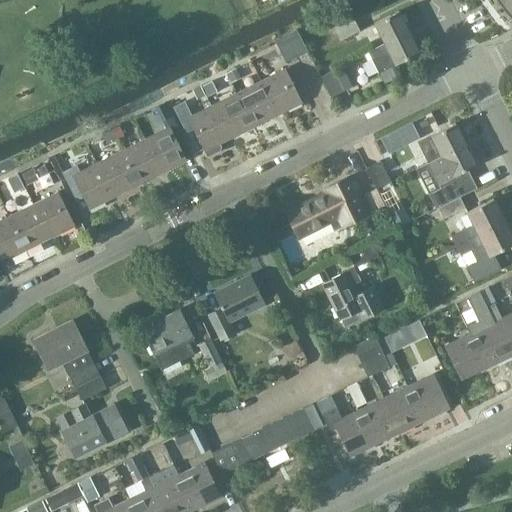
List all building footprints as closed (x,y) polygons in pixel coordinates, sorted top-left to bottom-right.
[(511,0),(495,0),(497,1),(504,11),(508,15),(511,20),(511,0)] [(385,44),(409,32),(398,11),(375,23),(384,43),(385,44)] [(339,41),(360,31),(353,17),(332,27),(339,41)] [(286,36),(298,59),(308,53),(297,31),(286,36)] [(378,73),(390,67),(393,61),(395,65),(419,53),(409,32),(385,44),(384,43),(367,51),(378,73)] [(287,64),(298,59),(286,36),(275,42),(287,64)] [(261,82),(277,115),(302,103),(286,70),(261,82)] [(330,97),(343,91),(333,70),(320,77),(330,97)] [(253,127),(277,115),(261,82),(237,95),(253,127)] [(230,139),(253,127),(237,95),(213,107),(230,139)] [(219,145),(230,139),(213,107),(188,119),(207,157),(208,156),(210,159),(220,154),(219,151),(220,147),(219,145)] [(426,163),(464,144),(454,124),(416,143),(426,163)] [(146,140),(163,174),(188,161),(171,128),(146,140)] [(138,186),(163,174),(146,140),(122,152),(138,186)] [(464,144),(426,163),(439,188),(428,194),(435,209),(436,208),(443,220),(463,210),(457,198),(476,188),(467,169),(475,165),(464,144)] [(114,198),(138,186),(122,152),(97,164),(114,198)] [(0,175),(0,205),(20,197),(18,193),(46,182),(36,159),(11,169),(13,174),(1,179),(0,175)] [(376,189),(390,182),(380,162),(366,169),(376,189)] [(89,210),(114,198),(97,164),(73,177),(89,210)] [(333,230),(340,227),(367,213),(348,176),(320,189),(323,195),(286,214),(297,237),(335,218),(337,221),(330,225),(333,230)] [(34,205),(51,238),(75,226),(59,193),(34,205)] [(455,246),(503,222),(492,201),(466,214),(471,224),(460,230),(460,231),(450,236),(455,246)] [(26,250),(51,238),(34,205),(10,217),(26,250)] [(0,258),(2,262),(26,250),(10,217),(0,221),(0,258)] [(511,239),(503,222),(455,246),(460,255),(470,250),(475,261),(466,266),(474,281),(499,268),(493,255),(511,245),(511,239)] [(372,244),(348,256),(354,268),(357,266),(359,271),(370,265),(368,261),(378,256),(372,244)] [(343,273),(321,284),(339,321),(341,320),(345,328),(360,320),(385,307),(372,284),(364,288),(353,268),(343,273)] [(507,290),(511,287),(511,274),(502,280),(507,290)] [(213,294),(220,308),(208,314),(222,340),(234,333),(229,323),(264,305),(249,276),(213,294)] [(477,283),(482,293),(498,286),(493,276),(477,283)] [(511,354),(511,312),(501,318),(493,303),(485,307),(493,322),(509,356),(511,354)] [(178,311),(141,329),(160,370),(193,354),(188,344),(193,341),(178,311)] [(48,370),(62,364),(86,352),(72,322),(34,341),(48,370)] [(485,368),(509,356),(493,322),(468,334),(485,368)] [(461,380),(485,368),(468,334),(444,346),(461,380)] [(356,356),(378,346),(373,336),(352,346),(356,356)] [(209,380),(226,372),(221,361),(210,339),(198,344),(210,367),(204,370),(209,380)] [(361,366),(383,356),(378,346),(356,356),(361,366)] [(68,375),(93,362),(86,352),(62,364),(68,375)] [(383,356),(361,366),(366,377),(388,366),(383,356)] [(75,388),(99,376),(93,362),(68,375),(75,388)] [(406,386),(423,420),(447,408),(431,374),(406,386)] [(99,376),(75,388),(81,399),(105,388),(99,376)] [(398,432),(423,420),(406,386),(382,398),(398,432)] [(374,443),(398,432),(382,398),(357,409),(374,443)] [(301,408),(311,430),(321,425),(311,403),(301,408)] [(70,411),(55,419),(74,458),(88,451),(126,432),(112,405),(90,416),(84,404),(70,411)] [(374,443),(357,409),(340,418),(335,407),(321,414),(326,425),(332,421),(349,456),(374,443)] [(301,435),(311,430),(301,408),(290,413),(301,435)] [(291,440),(301,435),(290,413),(280,418),(291,440)] [(281,445),(291,440),(280,418),(270,423),(281,445)] [(271,449),(281,445),(270,423),(260,428),(271,449)] [(261,454),(271,449),(260,428),(250,433),(261,454)] [(251,459),(261,454),(250,433),(240,438),(251,459)] [(241,464),(251,459),(240,438),(230,443),(241,464)] [(231,469),(241,464),(230,443),(220,447),(231,469)] [(220,474),(231,469),(220,447),(210,452),(220,474)] [(177,475),(194,509),(218,497),(202,463),(177,475)] [(186,511),(194,509),(177,475),(163,482),(157,472),(148,477),(153,486),(165,511),(186,511)] [(66,481),(76,498),(88,491),(77,474),(66,481)] [(128,498),(134,511),(165,511),(153,486),(148,477),(140,481),(144,491),(128,498)] [(46,511),(69,511),(62,485),(40,491),(46,511)] [(134,511),(128,498),(112,506),(108,498),(93,505),(96,511),(134,511)]
